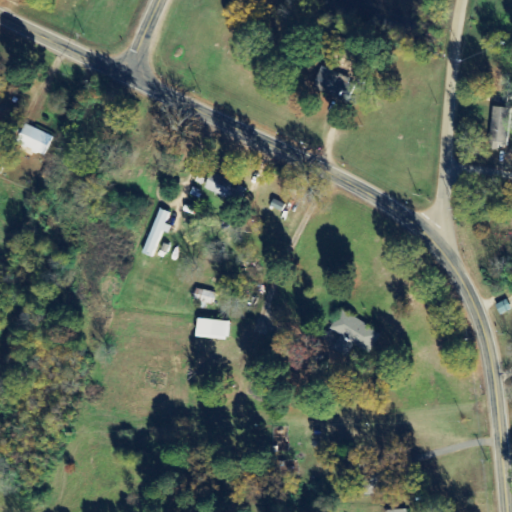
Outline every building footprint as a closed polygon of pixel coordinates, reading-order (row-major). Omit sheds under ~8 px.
[(343,77),(319,68),(311,90),(335,99),(343,77)] [(509,110),(490,109),(489,150),(508,150),(509,110)] [(57,138),(23,122),(14,142),(48,157),(57,138)] [(203,189),(226,200),(234,185),(210,173),(203,189)] [(169,215),(158,210),(141,254),(152,258),(161,233),(167,235),(170,228),(165,226),(169,215)] [(192,304),(212,306),(213,300),(193,298),(192,304)] [(380,336),(341,311),(328,331),(338,338),(330,351),(344,361),(354,346),(368,355),(380,336)] [(192,338),(223,343),(225,324),(195,319),(192,338)] [(362,461),(362,497),(389,496),(389,482),(383,482),(382,461),(362,461)]
